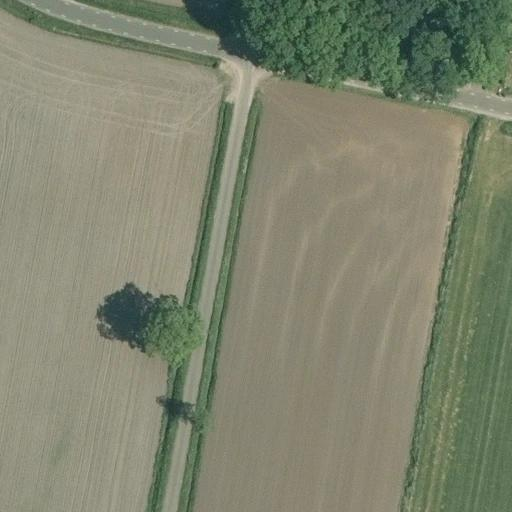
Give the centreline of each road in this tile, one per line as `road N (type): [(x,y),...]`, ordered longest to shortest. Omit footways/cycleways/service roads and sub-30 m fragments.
road 1 (unclassified): [(168,511),(248,58)]
road 2 (unclassified): [(511,113),(248,58)]
road 3 (unclassified): [(248,58),(80,21),(24,0)]
